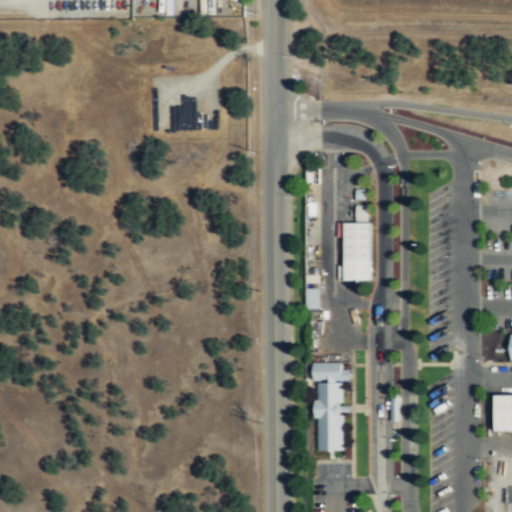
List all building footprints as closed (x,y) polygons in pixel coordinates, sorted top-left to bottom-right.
[(367,205),(355,205),(355,221),(367,221),(367,205)] [(337,222),(337,237),(342,237),(343,280),(370,279),(369,222),(337,222)] [(318,288),(306,288),(305,309),(318,309),(318,288)] [(314,361),(341,361),(341,368),(349,368),(350,379),(314,380),(314,361)] [(318,381),(342,381),(343,401),(340,401),(339,414),(343,414),(343,448),(318,448),(319,417),(315,417),(315,398),(318,398),(318,381)] [(391,392),(399,393),(399,420),(391,420),(391,392)] [(495,393),(511,393),(511,430),(495,430),(495,393)]
